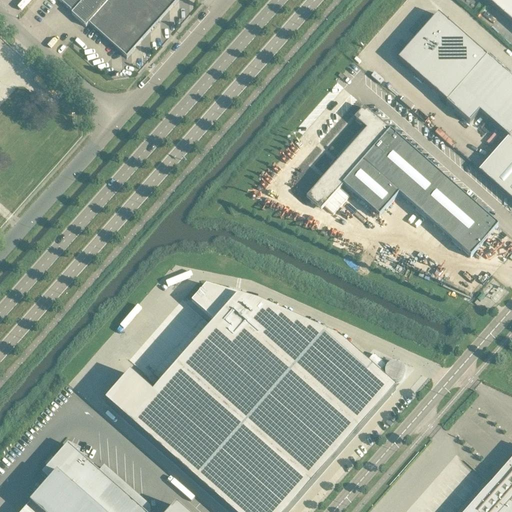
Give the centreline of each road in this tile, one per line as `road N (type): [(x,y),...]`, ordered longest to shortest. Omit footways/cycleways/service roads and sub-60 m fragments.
road 1 (secondary): [(0,352),(315,0)]
road 2 (secondary): [(280,0),(0,313)]
road 3 (unclassified): [(511,310),(333,511)]
road 4 (unclassified): [(0,253),(118,119)]
road 5 (unclassified): [(118,119),(226,0)]
road 6 (unclassified): [(118,119),(0,14)]
